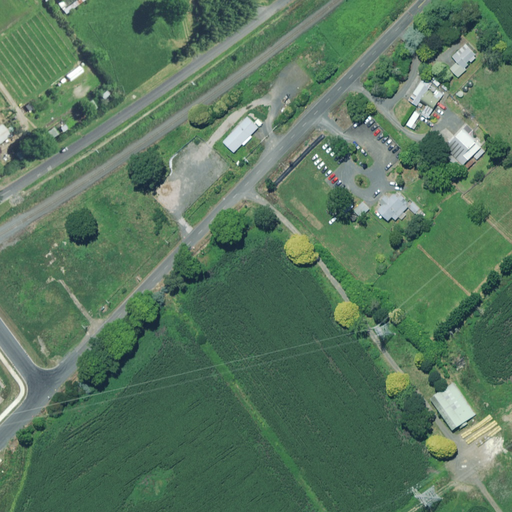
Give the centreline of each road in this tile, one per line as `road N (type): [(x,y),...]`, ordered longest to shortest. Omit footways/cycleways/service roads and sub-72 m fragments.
road 1 (unclassified): [(423,0),(40,389)]
road 2 (unclassified): [(0,195),(122,119),(285,0)]
